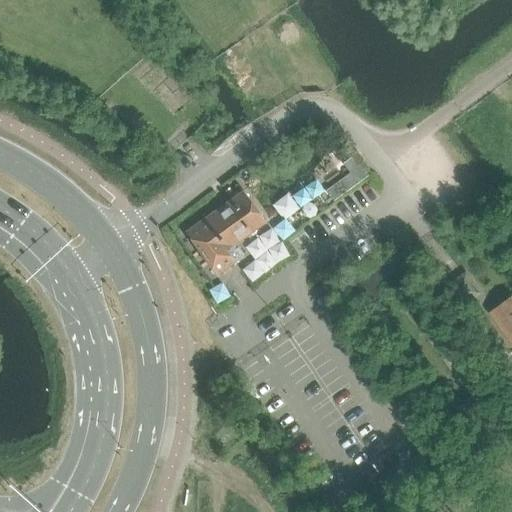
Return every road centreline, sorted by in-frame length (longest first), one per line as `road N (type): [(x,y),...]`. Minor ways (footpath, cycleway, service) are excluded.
road 1 (unclassified): [(107,247),(295,113),(331,113),(380,154),(454,106)]
road 2 (primary): [(117,511),(141,453),(150,366),(131,288),(107,247)]
road 3 (primary): [(60,285),(87,336),(91,423),(80,460),(44,511)]
road 4 (primary): [(107,247),(47,183),(0,156)]
road 5 (track): [(143,444),(191,462),(264,511)]
